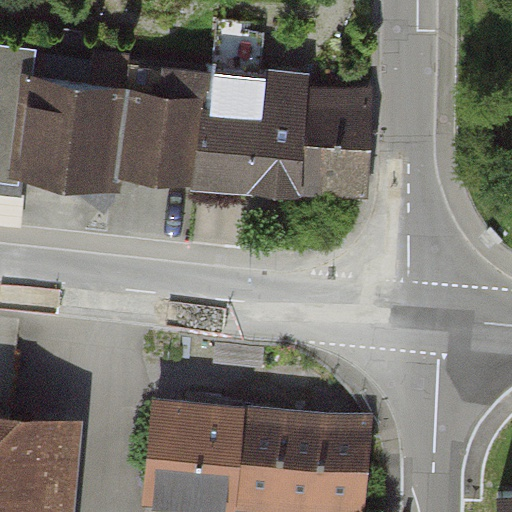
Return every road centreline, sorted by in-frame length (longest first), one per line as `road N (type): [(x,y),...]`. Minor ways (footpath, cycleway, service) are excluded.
road 1 (tertiary): [(0,275),(424,318)]
road 2 (residential): [(424,318),(411,284),(413,0)]
road 3 (residential): [(436,511),(440,357),(424,318)]
